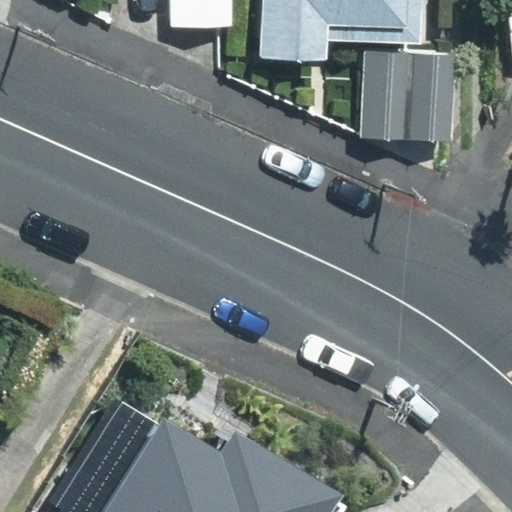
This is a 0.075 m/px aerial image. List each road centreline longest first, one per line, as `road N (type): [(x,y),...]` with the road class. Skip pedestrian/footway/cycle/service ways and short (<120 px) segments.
road 1 (residential): [(0,122),(382,290),(444,328),(511,390)]
road 2 (unknown): [(139,183),(0,448)]
